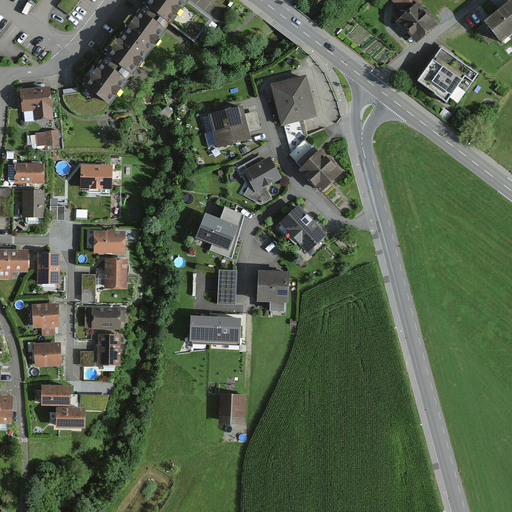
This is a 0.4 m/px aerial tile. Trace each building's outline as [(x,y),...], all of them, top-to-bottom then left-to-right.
[(149,0),(83,87),(108,106),(170,26),(196,46),(212,26),(178,0),(149,0)] [(394,21),(413,43),(433,26),(416,6),(419,3),(416,0),(391,0),(403,14),(394,21)] [(511,31),(511,4),(486,25),(500,41),(511,31)] [(477,76),(443,50),(419,81),(453,107),(477,76)] [(312,118),(303,79),(272,86),(280,125),(312,118)] [(46,90),(18,91),(19,112),(30,112),(31,124),(48,123),(46,90)] [(215,133),(246,125),(242,110),(211,118),(215,133)] [(246,125),(215,133),(219,148),(250,140),(246,125)] [(54,132),(43,133),(44,146),(55,145),(54,132)] [(338,175),(315,153),(297,171),(319,193),(338,175)] [(279,179),(269,160),(243,173),(261,205),(272,199),(265,187),(279,179)] [(40,167),(12,166),(11,184),(39,185),(40,167)] [(110,169),(80,167),(78,189),(108,191),(110,169)] [(1,215),(14,215),(13,187),(1,188),(1,215)] [(39,193),(18,193),(17,218),(38,218),(39,193)] [(66,204),(52,204),(51,219),(66,219),(66,204)] [(308,254),(327,236),(299,207),(280,225),(308,254)] [(220,220),(205,215),(196,241),(211,246),(210,252),(231,259),(243,216),(224,210),(220,220)] [(120,235),(92,234),(91,256),(119,257),(120,235)] [(25,253),(0,252),(0,277),(10,278),(10,272),(25,272),(25,253)] [(55,256),(35,255),(35,284),(54,285),(55,256)] [(122,261),(102,261),(102,289),(122,290),(122,261)] [(237,272),(219,271),(217,306),(236,306),(237,272)] [(288,276),(258,275),(257,301),(287,302),(288,276)] [(56,306),(28,308),(30,332),(38,332),(38,338),(52,337),(51,329),(57,329),(56,306)] [(115,310),(86,309),(86,332),(115,332),(115,310)] [(246,322),(212,320),(211,353),(245,355),(246,322)] [(117,337),(94,337),(94,368),(117,367),(117,337)] [(58,345),(34,347),(36,369),(60,367),(58,345)] [(71,386),(42,385),(41,406),(70,406),(71,386)] [(9,398),(0,397),(0,422),(8,423),(9,398)] [(244,397),(219,397),(219,424),(243,424),(244,397)] [(86,408),(56,407),(56,428),(85,428),(86,408)]
